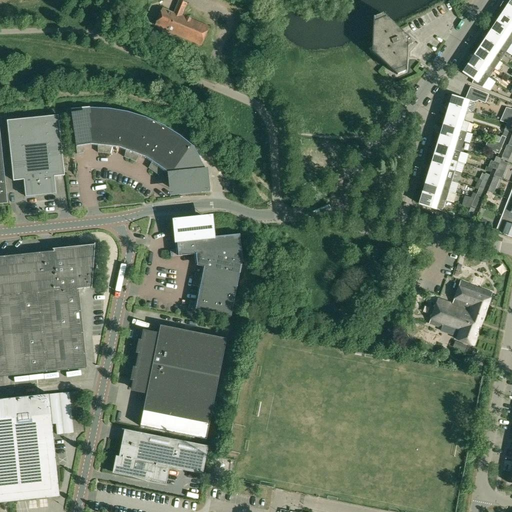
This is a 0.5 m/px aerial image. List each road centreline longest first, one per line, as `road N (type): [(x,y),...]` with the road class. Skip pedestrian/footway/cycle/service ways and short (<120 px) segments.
road 1 (unclassified): [(119,219),(129,257),(76,511)]
road 2 (tertiary): [(511,501),(480,495),(505,363)]
road 3 (residential): [(279,216),(269,122),(255,105),(227,93)]
road 4 (residential): [(392,227),(423,125),(409,107)]
road 5 (tertiary): [(409,107),(481,0)]
road 6 (tertiary): [(338,205),(341,184),(409,107)]
road 7 (tertiary): [(511,248),(392,227)]
